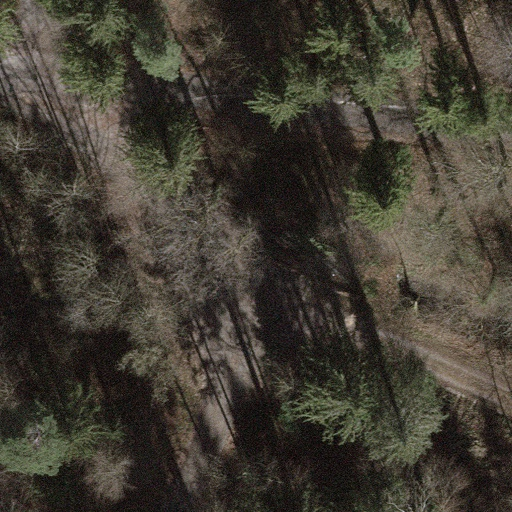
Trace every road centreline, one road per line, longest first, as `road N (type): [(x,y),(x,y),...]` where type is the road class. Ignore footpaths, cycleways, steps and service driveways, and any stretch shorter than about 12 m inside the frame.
road 1 (unclassified): [(0,44),(43,32),(159,90),(511,122)]
road 2 (track): [(211,237),(511,394)]
road 3 (track): [(41,0),(43,32),(211,237)]
road 4 (track): [(211,237),(221,381),(207,467),(172,511)]
